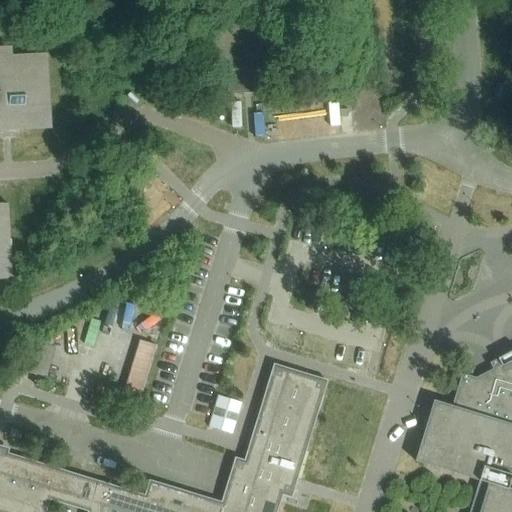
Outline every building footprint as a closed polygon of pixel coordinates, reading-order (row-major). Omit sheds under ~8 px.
[(228,95),(244,94),(267,93),(267,78),(277,78),(274,22),(213,25),(216,81),(227,80),(228,95)] [(0,132),(52,129),(47,54),(12,56),(12,48),(0,48),(0,132)] [(143,195),(144,192),(146,185),(131,180),(128,191),(143,195)] [(0,280),(12,279),(8,204),(0,204),(0,280)] [(140,338),(121,397),(139,403),(157,344),(140,338)] [(40,344),(30,375),(46,380),(56,349),(40,344)] [(511,511),(511,352),(508,354),(511,360),(477,378),(462,374),(453,406),(434,401),(428,423),(425,433),(416,462),(489,484),(480,511),(511,511)] [(297,480),(314,424),(327,382),(304,375),(299,373),(275,366),(267,391),(250,445),(245,462),(236,459),(222,505),(219,511),(200,511),(172,503),(171,504),(145,496),(144,496),(140,495),(132,492),(92,480),(79,476),(8,454),(10,450),(0,446),(0,508),(12,511),(46,511),(52,493),(69,499),(84,503),(92,505),(89,511),(276,511),(281,498),(282,495),(288,477),(297,480)] [(209,428),(232,435),(242,403),(219,396),(209,428)]
